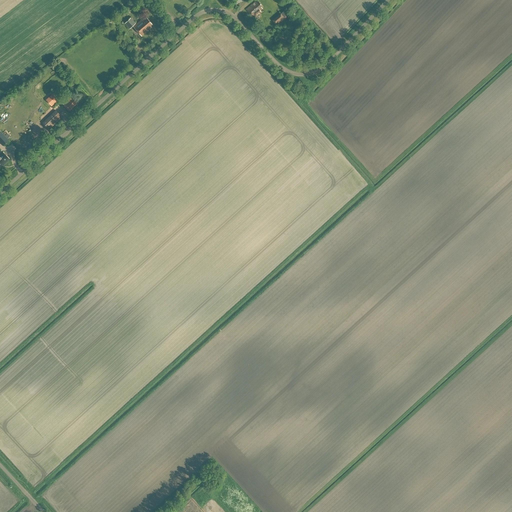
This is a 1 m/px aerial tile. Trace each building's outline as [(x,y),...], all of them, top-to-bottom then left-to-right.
[(252,16),(254,15),(255,17),(261,12),(260,10),(262,9),(261,7),(262,6),(257,0),(246,10),(252,16)] [(280,13),(271,20),(275,25),(284,18),(283,17),(288,14),(285,10),(281,14),(280,13)] [(152,24),(145,16),(133,27),(142,36),(152,27),(150,26),(152,24)] [(130,29),(135,23),(130,18),(125,23),(130,29)] [(58,100),(52,94),(46,100),(52,106),(58,100)] [(78,100),(73,95),(63,105),(69,111),(78,103),(77,101),(78,100)] [(56,111),(43,124),(50,130),(63,117),(56,111)] [(0,131),(0,130),(0,142),(3,145),(8,140),(0,131)] [(9,159),(3,152),(0,154),(0,165),(2,164),(3,165),(9,159)]
